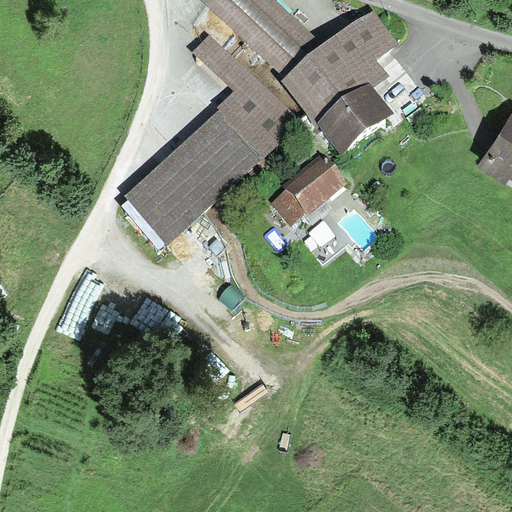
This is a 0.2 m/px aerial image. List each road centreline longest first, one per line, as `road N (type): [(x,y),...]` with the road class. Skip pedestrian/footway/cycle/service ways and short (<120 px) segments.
road 1 (track): [(0,462),(16,385),(46,306),(134,138),(156,67),(152,0)]
road 2 (unclassified): [(381,0),(511,40)]
